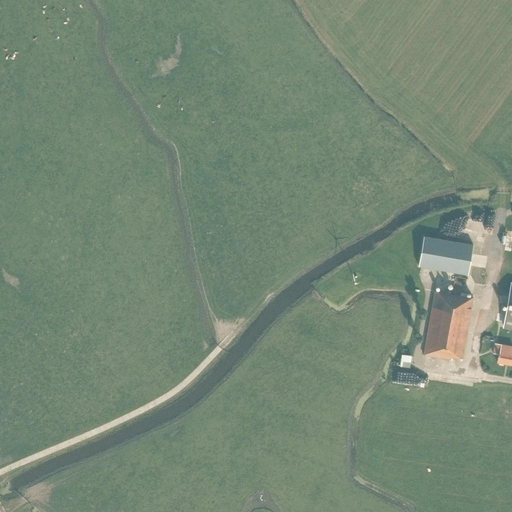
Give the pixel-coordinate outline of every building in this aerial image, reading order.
[(468,275),(473,245),(424,237),(418,266),(468,275)] [(376,271),(375,283),(381,284),(400,286),(402,273),(382,271),(376,271)] [(503,326),(511,327),(511,284),(503,326)] [(424,355),(451,360),(452,358),(462,360),(473,299),(434,292),(424,355)] [(499,355),(497,363),(511,365),(511,352),(511,350),(511,346),(501,344),(501,345),(495,343),(493,353),(499,355)] [(402,350),(401,364),(411,364),(412,351),(402,350)]
